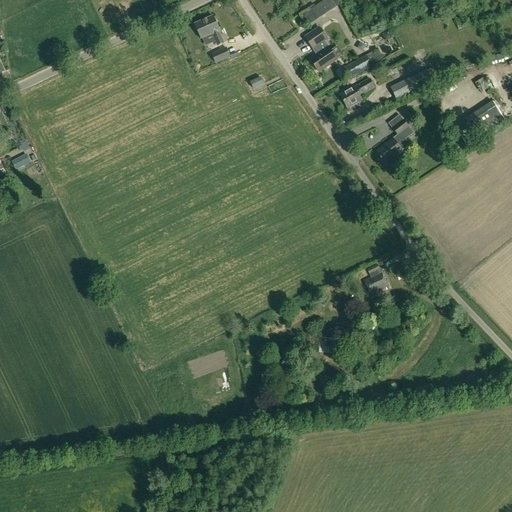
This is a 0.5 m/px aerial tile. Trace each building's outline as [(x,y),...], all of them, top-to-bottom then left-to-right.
[(330,0),(324,0),(311,9),(318,19),(337,6),(334,1),(332,2),(330,0)] [(318,19),(311,9),(301,16),(308,26),(318,19)] [(217,47),(224,43),(213,16),(195,24),(201,39),(211,34),(217,47)] [(328,47),(326,48),(322,43),(327,39),(319,28),(305,38),(313,49),(314,48),(318,54),(310,60),(319,72),(336,59),(328,47)] [(389,32),(383,35),(385,42),(392,39),(389,32)] [(211,55),(215,64),(231,57),(226,48),(211,55)] [(344,69),(348,78),(349,79),(372,66),(367,56),(344,69)] [(427,70),(390,88),(396,100),(433,82),(427,70)] [(473,80),(479,89),(486,84),(481,75),(473,80)] [(250,82),(253,90),(264,85),(261,77),(250,82)] [(375,88),(369,78),(354,87),(340,95),(347,108),(361,100),(359,97),(375,88)] [(475,113),(454,127),(463,141),(485,127),(501,116),(492,102),(475,113)] [(437,121),(432,113),(422,120),(428,127),(437,121)] [(393,139),(376,152),(385,164),(387,163),(390,168),(400,161),(396,156),(402,151),(402,150),(409,145),(404,139),(413,133),(409,127),(404,121),(392,129),(398,136),(393,139)] [(405,276),(413,272),(412,271),(408,264),(400,269),(405,276)] [(364,281),(370,295),(388,287),(378,265),(367,270),(371,278),(364,281)] [(349,273),(340,277),(344,286),(353,283),(349,273)] [(394,299),(401,313),(412,308),(405,294),(394,299)] [(333,322),(329,331),(341,336),(345,327),(333,322)]
